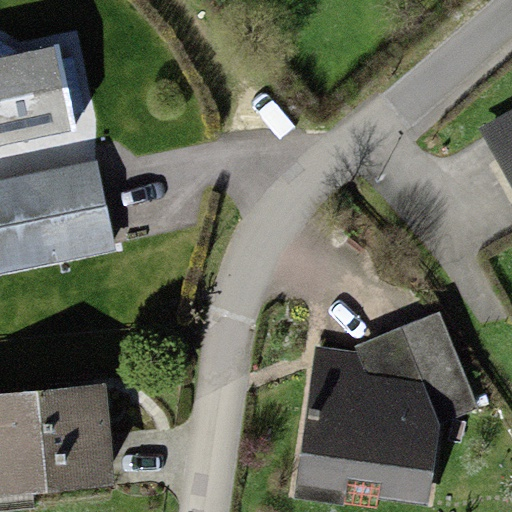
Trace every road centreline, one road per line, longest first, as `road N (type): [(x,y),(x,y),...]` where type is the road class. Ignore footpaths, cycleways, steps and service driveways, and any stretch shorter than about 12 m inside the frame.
road 1 (residential): [(195,511),(220,317),(238,269),(266,225),(318,176),(511,12)]
road 2 (track): [(338,160),(179,0)]
